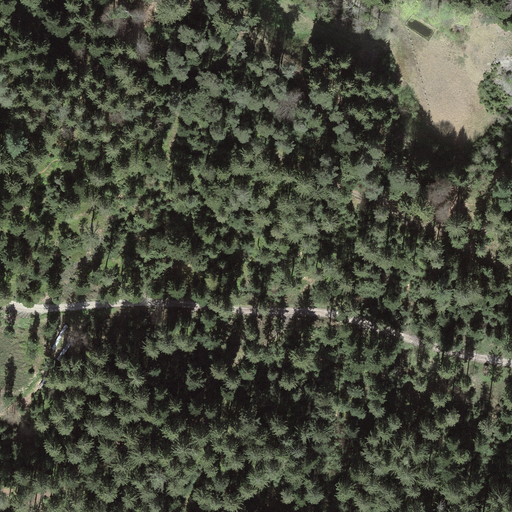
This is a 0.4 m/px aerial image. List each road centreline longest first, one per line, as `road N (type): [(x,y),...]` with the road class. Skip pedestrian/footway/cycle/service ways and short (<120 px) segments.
road 1 (track): [(5,0),(55,38),(290,163),(511,262)]
road 2 (track): [(0,299),(33,308),(176,303),(332,313),(511,362)]
